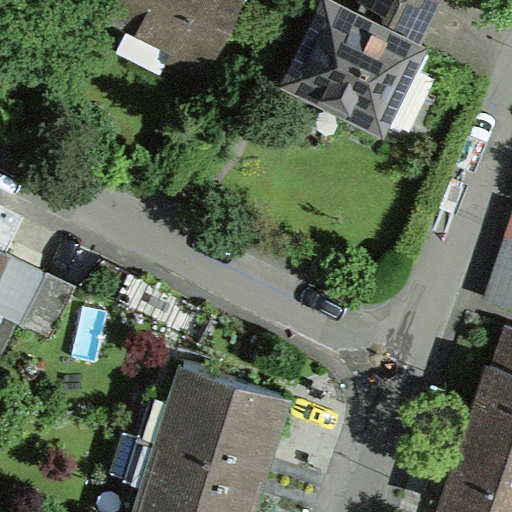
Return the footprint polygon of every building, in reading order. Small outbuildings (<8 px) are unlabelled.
[(248,0),(117,0),(112,11),(222,60),(248,0)] [(323,0),(290,70),(396,120),(438,32),(426,26),(438,0),(323,0)] [(511,304),(511,233),(506,231),(484,295),(511,304)] [(78,275),(0,233),(0,300),(51,327),(78,275)] [(511,511),(511,315),(506,313),(446,497),(482,511),(511,511)] [(262,511),(305,385),(187,346),(131,511),(135,511),(262,511)] [(482,511),(446,497),(440,511),(482,511)]
